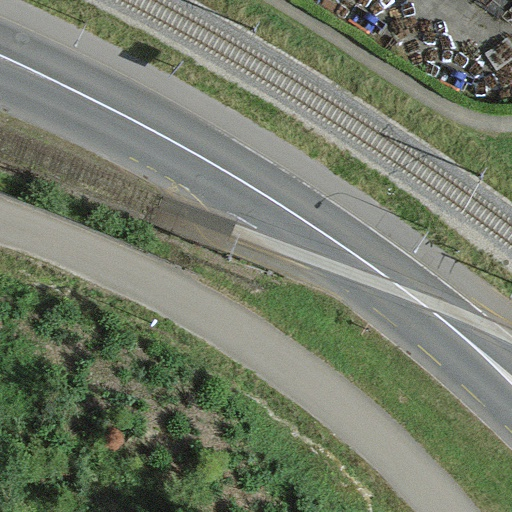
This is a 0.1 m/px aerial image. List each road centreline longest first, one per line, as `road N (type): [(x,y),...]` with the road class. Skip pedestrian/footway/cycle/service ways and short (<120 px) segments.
road 1 (primary): [(0,46),(116,93),(274,184),(430,289),(511,363)]
road 2 (unclassified): [(448,511),(402,460),(273,353),(154,282),(0,218)]
